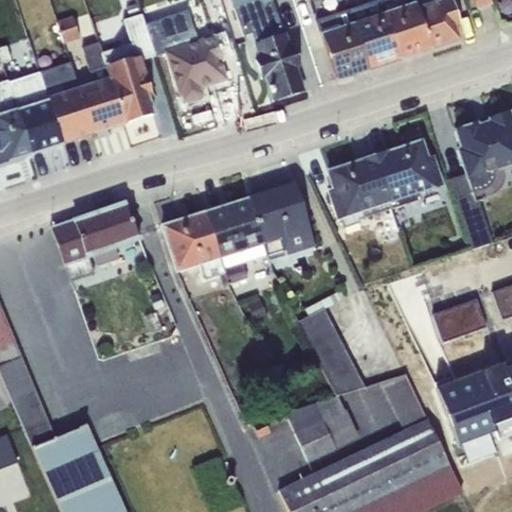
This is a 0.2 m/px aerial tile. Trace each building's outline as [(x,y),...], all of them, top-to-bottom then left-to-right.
[(254,44),(283,35),(271,0),(230,0),(243,37),(251,34),(254,44)] [(379,0),(378,0),(348,10),(368,70),(399,60),(379,0)] [(379,0),(399,60),(430,50),(415,3),(398,9),(395,0),(379,0)] [(413,0),(415,3),(430,50),(458,40),(454,28),(459,27),(449,0),(413,0)] [(155,57),(165,54),(179,96),(181,95),(183,101),(188,103),(200,99),(202,95),(200,89),(226,80),(220,62),(224,61),(215,34),(198,40),(188,10),(144,24),(155,57)] [(336,81),(368,70),(348,10),(316,20),(336,81)] [(100,52),(124,124),(153,115),(148,100),(155,98),(154,94),(150,95),(145,75),(147,74),(143,61),(155,57),(144,24),(141,13),(123,19),(130,43),(100,52)] [(71,17),(56,22),(63,45),(79,39),(71,17)] [(254,44),(252,45),(257,58),(255,59),(261,78),(266,76),(274,101),(302,92),(294,67),(299,65),(293,47),(290,48),(285,34),(283,35),(254,44)] [(78,88),(93,134),(94,134),(96,140),(110,135),(108,129),(124,124),(100,52),(98,43),(82,49),(93,83),(78,88)] [(39,73),(62,144),(93,134),(78,88),(69,63),(39,73)] [(8,83),(30,154),(62,144),(39,73),(8,83)] [(7,81),(0,82),(0,163),(30,154),(8,83),(7,81)] [(454,131),(460,149),(457,150),(465,175),(448,180),(471,248),(491,242),(478,200),(487,198),(492,196),(495,194),(497,192),(501,187),(503,183),(504,179),(504,175),(503,169),(511,166),(511,122),(509,113),(488,120),(489,122),(477,126),(476,124),(454,131)] [(420,143),(374,157),(391,209),(417,200),(415,196),(440,188),(431,159),(425,161),(420,143)] [(391,209),(374,157),(328,173),(334,191),(329,192),(338,221),(340,220),(344,229),(359,225),(357,220),(391,209)] [(314,248),(294,185),(248,200),(266,258),(268,263),(314,248)] [(266,258),(248,200),(204,213),(225,274),(228,285),(247,280),(243,265),(266,258)] [(123,203),(50,228),(69,283),(94,275),(89,259),(137,242),(123,203)] [(204,213),(162,227),(176,274),(200,266),(205,281),(225,274),(204,213)] [(511,285),(492,292),(501,320),(511,316),(511,285)] [(335,395),(337,395),(364,387),(324,309),(345,299),(340,291),(304,310),(308,317),(297,322),(335,395)] [(476,300),(432,315),(442,343),(485,328),(476,300)] [(125,511),(87,426),(55,440),(0,307),(0,376),(31,448),(59,511),(125,511)] [(511,360),(436,390),(457,446),(491,433),(495,442),(511,435),(511,360)] [(404,431),(277,491),(286,511),(350,511),(447,465),(404,374),(379,384),(404,431)] [(285,411),(306,462),(358,437),(346,409),(343,410),(337,395),(335,395),(285,411)] [(6,435),(0,437),(0,469),(17,463),(6,435)] [(423,511),(461,494),(447,465),(350,511),(423,511)]
